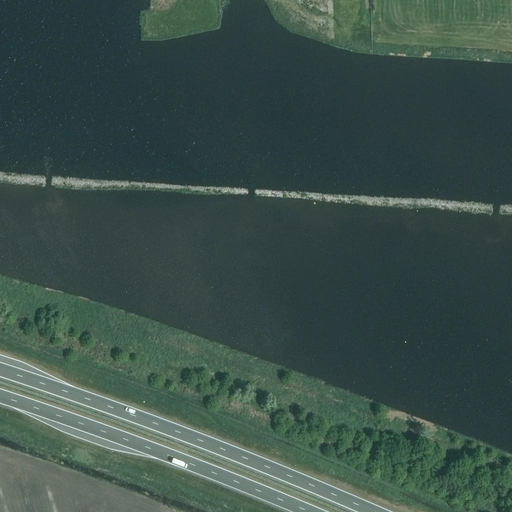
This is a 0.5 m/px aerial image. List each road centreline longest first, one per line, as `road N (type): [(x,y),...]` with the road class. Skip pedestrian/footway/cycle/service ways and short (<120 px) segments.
road 1 (trunk): [(369,511),(0,370)]
road 2 (trunk): [(0,397),(308,511)]
